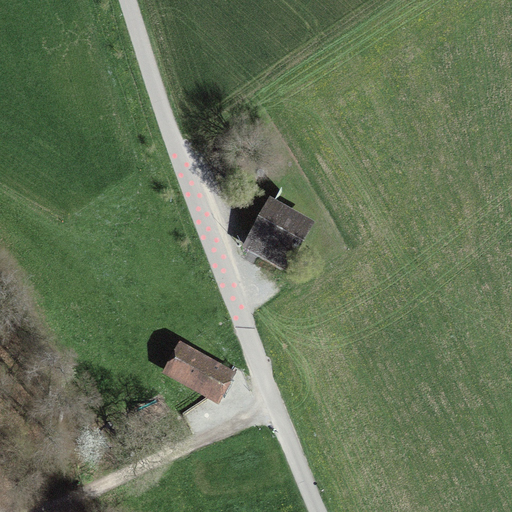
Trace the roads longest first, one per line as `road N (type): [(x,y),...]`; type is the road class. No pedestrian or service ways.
road 1 (unclassified): [(319,511),(128,0)]
road 2 (track): [(274,402),(43,511)]
